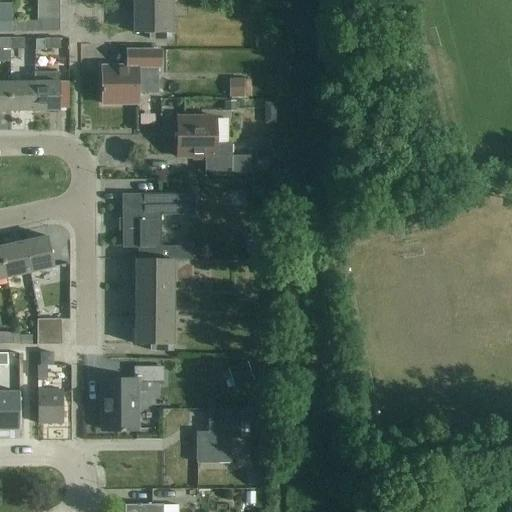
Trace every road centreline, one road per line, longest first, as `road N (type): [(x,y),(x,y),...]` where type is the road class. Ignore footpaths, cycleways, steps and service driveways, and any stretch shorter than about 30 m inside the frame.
road 1 (residential): [(84,340),(83,203)]
road 2 (residential): [(83,203),(82,165),(69,152),(0,145)]
road 3 (residential): [(0,457),(68,461),(84,480),(86,511)]
